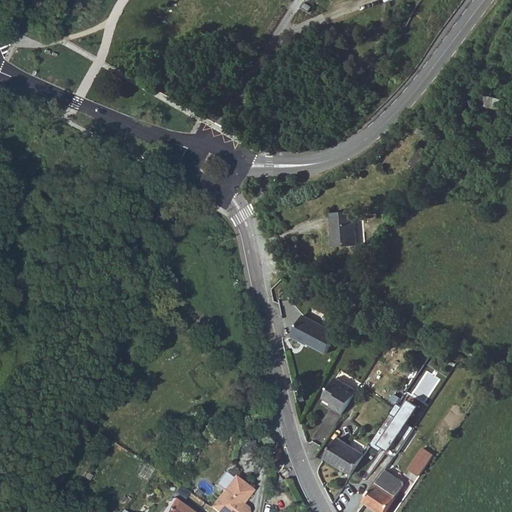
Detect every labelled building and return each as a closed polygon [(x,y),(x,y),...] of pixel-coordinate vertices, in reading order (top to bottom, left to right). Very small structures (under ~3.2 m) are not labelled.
[(483,94),(502,99),(503,94),(484,90),(483,94)] [(480,105),(500,110),(503,100),(502,99),(483,94),(480,105)] [(473,120),(493,130),(495,125),(475,116),(473,120)] [(431,135),(420,129),(417,134),(429,140),(431,135)] [(332,214),(335,247),(358,245),(355,212),(332,214)] [(303,340),(326,353),(338,333),(305,315),(293,337),(302,342),(303,340)] [(423,370),(410,389),(424,399),(437,379),(423,370)] [(335,411),(342,415),(357,391),(335,377),(322,398),(331,404),(337,408),(335,411)] [(408,411),(398,404),(393,411),(384,425),(371,445),(381,452),(385,445),(397,453),(414,428),(402,420),(408,411)] [(325,457),(352,475),(364,456),(347,444),(338,438),(325,457)] [(276,443),(271,464),(283,462),(276,443)] [(415,465),(426,472),(440,450),(429,443),(415,465)] [(406,475),(390,464),(384,472),(404,485),(407,478),(406,475)] [(404,485),(384,472),(365,501),(380,511),(385,511),(396,497),(396,496),(404,485)] [(251,488),(234,475),(222,490),(223,491),(211,507),(218,511),(247,511),(248,511),(247,507),(241,502),(251,488)] [(192,511),(173,499),(163,511),(192,511)]
